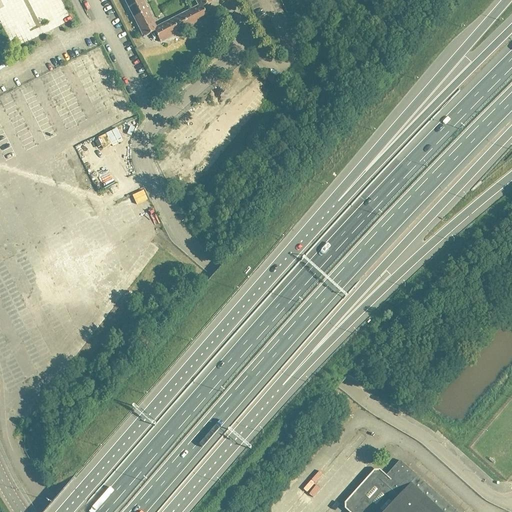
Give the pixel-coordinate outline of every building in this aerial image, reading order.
[(143,2),(141,0),(125,0),(129,9),(143,2)] [(213,2),(212,0),(195,0),(199,6),(200,8),(206,5),(213,2)] [(280,0),(287,16),(327,0),(280,0)] [(147,11),(143,2),(129,9),(134,18),(147,11)] [(208,18),(205,13),(209,11),(206,5),(200,8),(199,6),(191,10),(198,23),(208,18)] [(198,23),(191,10),(182,15),(188,28),(198,23)] [(152,21),(147,11),(134,18),(139,27),(152,21)] [(188,28),(182,15),(172,20),(179,33),(188,28)] [(179,33),(172,20),(163,24),(169,37),(179,33)] [(157,30),(156,28),(152,21),(139,27),(144,37),(151,34),(157,30)] [(169,37),(163,24),(156,28),(157,30),(151,34),(153,39),(157,37),(160,42),(169,37)] [(190,111),(175,126),(179,129),(165,142),(176,153),(196,134),(188,125),(196,117),(190,111)] [(184,186),(227,144),(216,133),(174,176),(184,186)] [(349,511),(456,511),(399,460),(386,475),(376,486),(374,485),(367,485),(357,497),(357,502),(355,503),(350,508),(350,510),(351,511),(349,511)]
